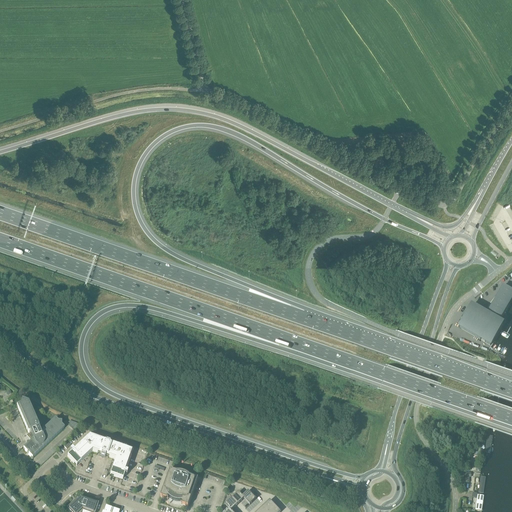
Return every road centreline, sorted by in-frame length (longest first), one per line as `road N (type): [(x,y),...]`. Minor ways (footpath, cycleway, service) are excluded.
road 1 (motorway): [(301,317),(166,248),(146,229),(135,204),(137,173),(148,150),(177,128),(226,129),(443,248)]
road 2 (motorway): [(363,477),(140,404),(89,375),(82,336),(113,307),(141,305),(301,344)]
road 3 (motorway): [(408,215),(250,130),(188,109),(122,114),(0,151)]
road 4 (motorway): [(0,334),(88,394),(319,473)]
road 5 (motorway): [(301,317),(0,212)]
road 6 (motorway): [(0,239),(301,344)]
road 7 (unclassified): [(454,511),(450,475),(419,432),(416,407),(447,318),(496,272)]
road 8 (unclassified): [(444,205),(204,87)]
road 9 (secondary): [(385,508),(402,494),(395,450),(458,265)]
road 10 (motorway): [(301,344),(511,417)]
road 11 (motorway): [(511,389),(301,317)]
road 12 (unclassified): [(204,87),(124,93),(0,131)]
road 13 (secondary): [(447,260),(385,443)]
road 14 (unclassified): [(444,205),(511,104)]
